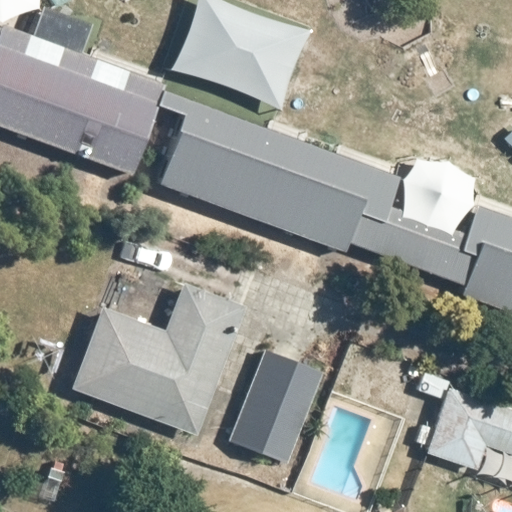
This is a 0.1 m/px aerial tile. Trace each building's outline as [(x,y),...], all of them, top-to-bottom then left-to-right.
[(308,26),(235,0),(190,0),(167,66),(280,106),(308,26)] [(511,309),(511,218),(477,206),(464,234),(387,207),(396,179),(160,93),(164,84),(0,30),(0,123),(131,172),(152,112),(182,122),(159,181),(511,309)] [(243,309),(180,282),(161,333),(98,308),(70,390),(194,438),(243,309)] [(320,361),(263,341),(227,441),(284,461),(320,361)] [(511,409),(448,388),(425,456),(475,471),(484,446),(511,456),(511,409)]
